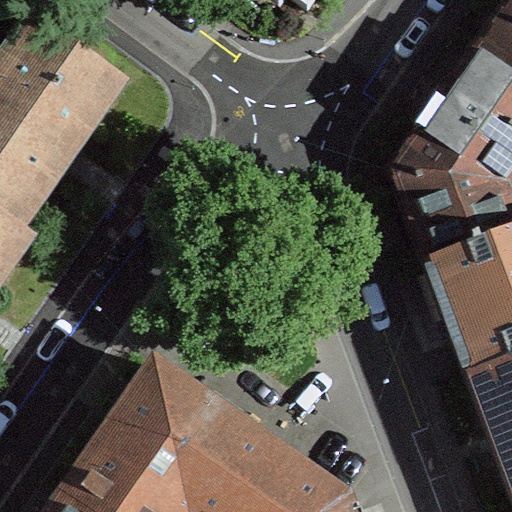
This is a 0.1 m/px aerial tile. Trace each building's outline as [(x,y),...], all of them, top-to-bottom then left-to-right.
[(291,0),(307,12),(315,0),(291,0)] [(511,231),(511,199),(507,185),(511,177),(511,0),(493,28),(441,100),(436,97),(414,128),(417,134),(392,170),(426,264),(511,231)] [(0,276),(27,239),(16,231),(65,161),(120,82),(34,22),(0,71),(0,276)] [(511,231),(426,264),(437,294),(460,356),(480,409),(511,494),(511,231)] [(360,511),(360,510),(355,511),(348,511),(344,501),(156,369),(91,461),(55,511),(185,511),(187,510),(189,511),(360,511)]
